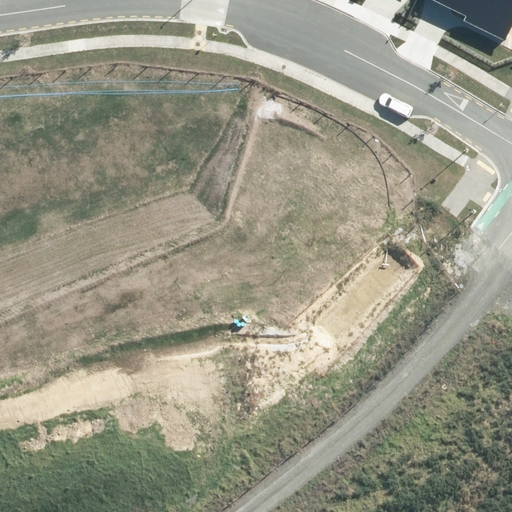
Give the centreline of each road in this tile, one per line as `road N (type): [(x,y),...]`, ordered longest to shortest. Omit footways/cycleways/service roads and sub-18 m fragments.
road 1 (residential): [(193,511),(275,471),(511,207)]
road 2 (residential): [(220,0),(309,22),(511,143)]
